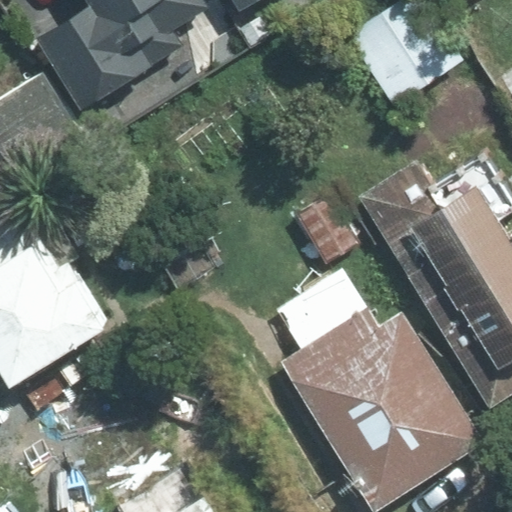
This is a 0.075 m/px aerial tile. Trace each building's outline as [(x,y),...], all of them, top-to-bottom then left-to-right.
[(94,0),(49,27),(89,94),(189,35),(180,20),(211,2),(209,0),(94,0)] [(445,0),(382,0),(349,22),(398,97),(476,47),(445,0)] [(511,168),(490,136),(437,173),(420,148),(366,186),(511,395),(511,393),(511,168)] [(0,341),(18,369),(122,303),(47,184),(0,213),(0,341)] [(364,236),(334,189),(304,208),(334,255),(364,236)] [(491,428),(412,306),(387,322),(349,263),(286,304),(308,338),(283,354),(379,501),(491,428)] [(247,511),(291,485),(249,417),(97,511),(247,511)]
